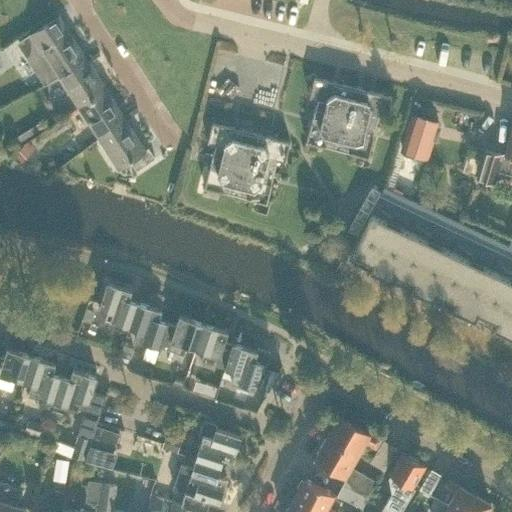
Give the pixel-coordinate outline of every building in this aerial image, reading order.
[(39,47),(58,77),(85,59),(66,29),(70,27),(64,17),(45,29),(51,39),(39,47)] [(58,77),(77,107),(104,89),(85,59),(58,77)] [(313,110),(345,118),(352,87),(314,77),(309,96),(316,98),(313,110)] [(391,96),(352,87),(345,118),(376,126),(379,114),(387,116),(391,96)] [(77,107),(97,137),(124,120),(104,89),(77,107)] [(337,149),(345,118),(313,110),(306,141),(337,149)] [(437,124),(437,122),(413,114),(402,149),(426,157),(432,139),(435,140),(440,125),(437,124)] [(376,126),(345,118),(337,149),(368,157),(376,126)] [(117,169),(130,160),(136,170),(154,158),(148,147),(144,150),(124,120),(97,137),(117,169)] [(41,121),(12,139),(16,146),(45,128),(41,121)] [(207,142),(214,143),(212,155),(243,163),(250,132),(212,122),(207,142)] [(509,173),(511,173),(511,124),(504,154),(495,151),(485,149),(476,177),(494,183),(498,171),(509,175),(509,173)] [(289,142),(250,132),(243,163),(274,171),(277,159),(285,161),(289,142)] [(26,141),(13,153),(21,161),(34,149),(26,141)] [(399,152),(392,182),(418,187),(425,158),(399,152)] [(235,195),(243,163),(212,155),(204,187),(235,195)] [(274,171),(243,163),(235,195),(266,203),(274,171)] [(383,187),(379,193),(378,195),(418,214),(511,257),(511,234),(509,246),(489,237),(383,187)] [(379,193),(371,188),(347,230),(355,236),(372,206),(374,202),(378,195),(379,193)] [(407,231),(374,215),(373,215),(372,215),(371,215),(370,216),(369,217),(350,257),(350,258),(350,259),(350,260),(351,261),(352,262),(511,337),(511,280),(493,271),(492,271),(489,270),(450,251),(448,250),(409,232),(407,231)] [(108,309),(105,318),(129,326),(137,302),(129,299),(132,290),(107,282),(98,307),(108,309)] [(138,329),(134,337),(160,346),(168,321),(159,318),(162,310),(137,302),(129,326),(138,329)] [(90,322),(94,311),(86,308),(82,319),(90,322)] [(168,321),(160,346),(185,354),(188,345),(196,347),(203,323),(180,315),(177,324),(168,321)] [(203,323),(196,347),(205,351),(202,360),(223,367),(226,367),(234,342),(226,340),(228,331),(203,323)] [(262,367),(263,363),(265,364),(269,352),(258,349),(257,350),(234,342),(226,367),(234,370),(231,380),(256,388),(256,386),(258,380),(261,370),(262,367)] [(130,358),(134,347),(124,344),(120,355),(130,358)] [(3,357),(0,356),(0,382),(12,387),(14,378),(23,381),(31,355),(6,348),(3,357)] [(31,384),(28,392),(31,393),(53,400),(60,376),(51,373),(54,363),(31,356),(31,355),(23,381),(31,383),(31,384)] [(60,376),(53,400),(77,408),(80,399),(89,402),(97,377),(73,369),(69,379),(60,376)] [(339,415),(326,436),(356,454),(364,441),(375,448),(380,439),(339,415)] [(90,439),(97,421),(84,417),(78,435),(86,438),(90,439)] [(17,429),(38,435),(42,422),(28,418),(27,422),(19,420),(17,429)] [(232,460),(240,435),(216,428),(217,424),(203,419),(199,433),(203,434),(195,458),(220,466),(223,457),(232,460)] [(98,421),(88,455),(115,463),(125,429),(98,421)] [(43,424),(38,438),(58,446),(60,441),(54,438),(57,429),(43,424)] [(78,435),(71,455),(84,459),(90,439),(78,435)] [(162,447),(178,452),(182,439),(166,435),(162,447)] [(376,481),(360,472),(350,466),(356,454),(326,436),(314,457),(347,475),(342,484),(367,497),(376,481)] [(383,440),(370,461),(383,469),(396,448),(383,440)] [(411,486),(424,464),(403,452),(388,478),(391,492),(379,511),(399,511),(414,488),(411,486)] [(195,458),(181,503),(173,501),(198,509),(205,511),(209,499),(218,502),(226,477),(218,474),(220,466),(195,458)] [(431,468),(419,488),(429,494),(440,474),(431,468)] [(304,478),(293,499),(317,511),(337,511),(326,507),(333,493),(304,478)] [(489,506),(490,503),(448,479),(443,486),(451,490),(449,493),(453,495),(447,505),(457,511),(488,511),(490,508),(489,506)] [(89,502),(100,503),(101,493),(103,482),(91,481),(89,502)] [(0,510),(8,486),(0,483),(0,510)] [(124,511),(125,509),(113,508),(116,484),(103,483),(101,493),(100,503),(99,506),(98,506),(97,511),(124,511)] [(362,507),(367,497),(342,484),(336,495),(362,507)] [(8,486),(0,510),(0,511),(24,511),(25,509),(14,505),(19,489),(8,486)] [(457,511),(447,505),(435,498),(431,505),(440,511),(438,511),(457,511)] [(317,511),(293,499),(286,511),(317,511)] [(196,511),(198,509),(173,501),(169,511),(196,511)]
